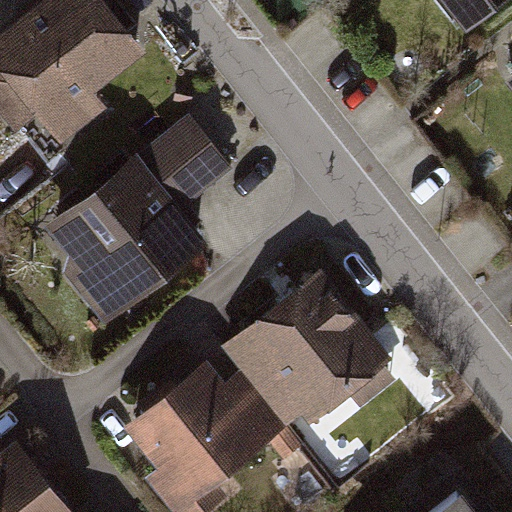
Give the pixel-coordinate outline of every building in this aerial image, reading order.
[(145,54),(105,0),(45,0),(0,33),(0,42),(11,58),(0,65),(0,110),(18,135),(41,118),(61,146),(111,109),(97,89),(145,54)] [(505,0),(439,0),(464,32),(505,0)] [(195,110),(38,229),(109,323),(210,246),(186,214),(242,172),(195,110)] [(177,388),(122,428),(184,511),(214,511),(244,491),(232,475),(346,392),(358,407),(403,374),(327,270),(274,308),(232,339),(254,369),(230,386),(212,362),(177,388)] [(72,511),(13,440),(0,450),(0,511),(72,511)] [(480,511),(463,490),(435,511),(480,511)]
